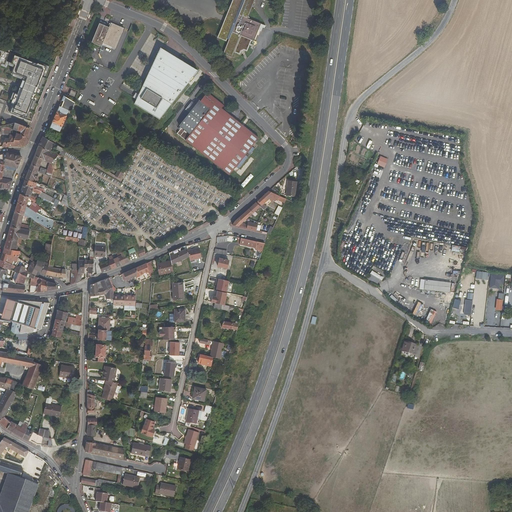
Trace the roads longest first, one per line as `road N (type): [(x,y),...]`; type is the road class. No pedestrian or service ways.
road 1 (primary): [(217,511),(263,407),(301,284),(350,0)]
road 2 (primary): [(340,0),(291,286),(207,511)]
road 3 (unclassified): [(241,511),(323,264)]
road 4 (residential): [(286,149),(164,29),(97,0)]
road 5 (unclassified): [(323,264),(425,330),(511,332)]
road 6 (residential): [(211,229),(171,431)]
road 7 (residential): [(86,283),(79,453)]
road 8 (residential): [(91,0),(30,153)]
road 9 (unclassified): [(348,118),(430,42),(453,0)]
road 10 (unclassified): [(323,264),(348,118)]
road 11 (residential): [(211,229),(86,283)]
